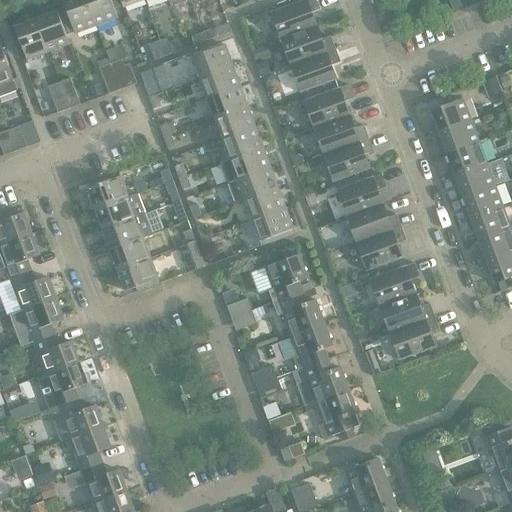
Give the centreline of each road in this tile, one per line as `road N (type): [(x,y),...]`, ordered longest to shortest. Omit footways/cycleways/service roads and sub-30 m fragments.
road 1 (residential): [(182,511),(280,477),(208,287),(106,324)]
road 2 (residential): [(511,370),(480,332),(386,74)]
road 3 (residential): [(106,324),(46,162),(0,179)]
road 4 (residential): [(173,511),(106,324)]
road 5 (residential): [(386,74),(511,29)]
